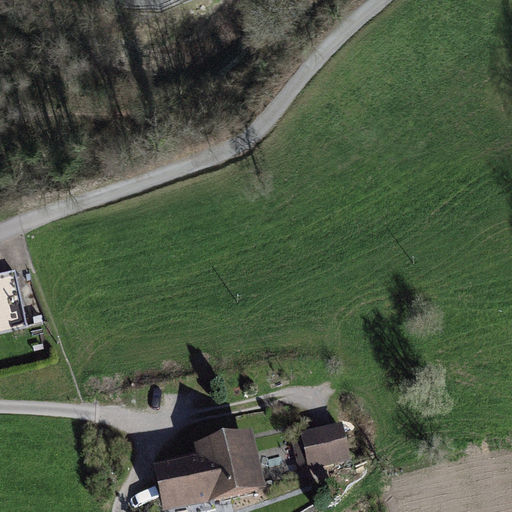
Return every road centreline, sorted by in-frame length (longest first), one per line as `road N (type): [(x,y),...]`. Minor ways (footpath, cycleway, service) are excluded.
road 1 (residential): [(402,0),(233,146),(0,228)]
road 2 (unknown): [(143,409),(314,401)]
road 3 (residential): [(0,407),(143,409)]
